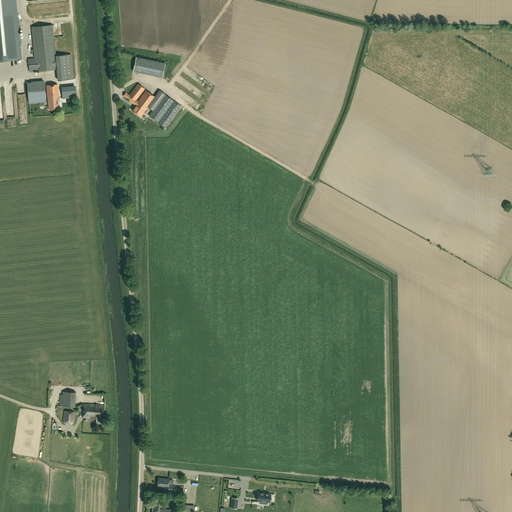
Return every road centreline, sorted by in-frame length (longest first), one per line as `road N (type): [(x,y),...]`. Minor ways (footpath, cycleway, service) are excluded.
road 1 (unclassified): [(136,511),(137,378),(106,0)]
road 2 (unknown): [(137,465),(243,478),(241,502)]
